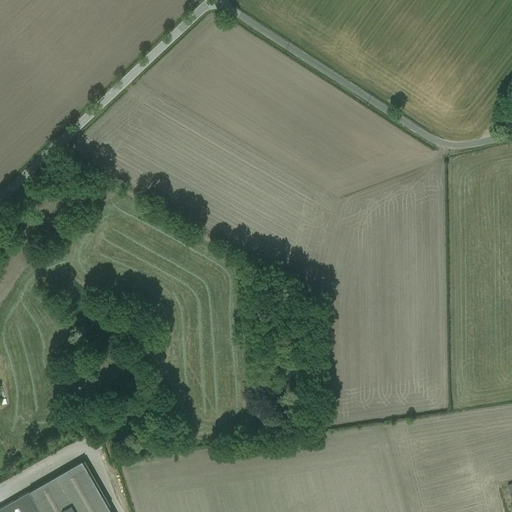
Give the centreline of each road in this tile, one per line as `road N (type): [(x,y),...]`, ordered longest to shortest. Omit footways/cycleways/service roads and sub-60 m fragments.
road 1 (residential): [(511,135),(446,147),(212,1)]
road 2 (unclassified): [(212,1),(0,198)]
road 3 (unknown): [(0,496),(84,449),(120,511)]
